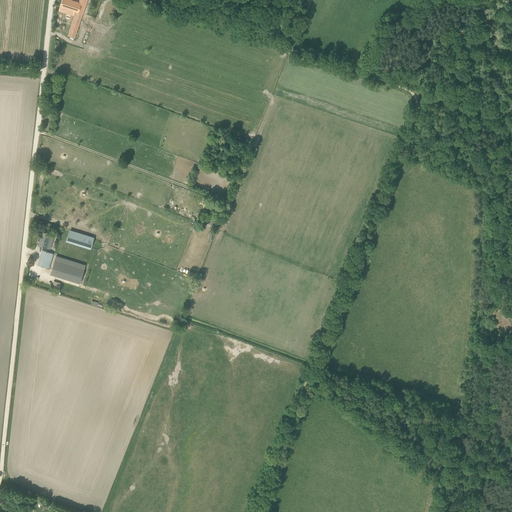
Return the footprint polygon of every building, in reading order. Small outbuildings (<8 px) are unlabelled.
[(76,11),(83,13),(87,0),(79,0),(79,2),(71,0),(61,0),(58,10),(74,15),(75,11),(76,11)] [(75,38),(83,13),(76,11),(67,35),(75,38)] [(202,223),(215,228),(218,222),(204,217),(202,223)] [(91,248),(94,236),(69,229),(66,241),(91,248)] [(52,242),(49,241),(51,234),(42,231),(41,236),(42,236),(39,245),(47,248),(47,247),(50,248),(52,242)] [(53,253),(47,251),(42,250),(38,264),(48,268),(53,253)] [(56,256),(51,274),(80,283),(85,265),(56,256)] [(183,290),(188,278),(184,277),(180,289),(183,290)]
